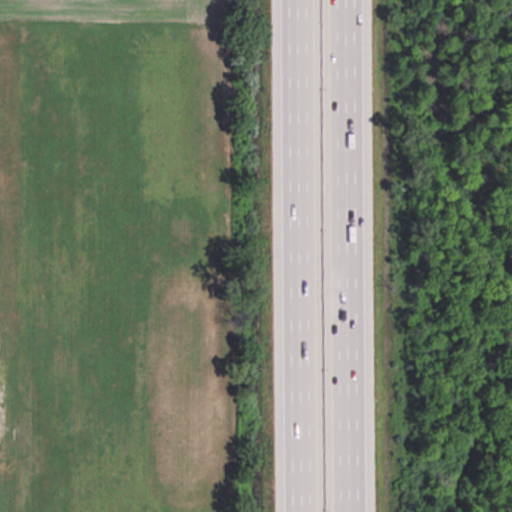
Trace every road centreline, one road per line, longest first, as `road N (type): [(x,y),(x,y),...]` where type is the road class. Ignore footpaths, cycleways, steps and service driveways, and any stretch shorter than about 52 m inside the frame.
road 1 (motorway): [(354,511),(349,0)]
road 2 (motorway): [(293,0),(297,511)]
